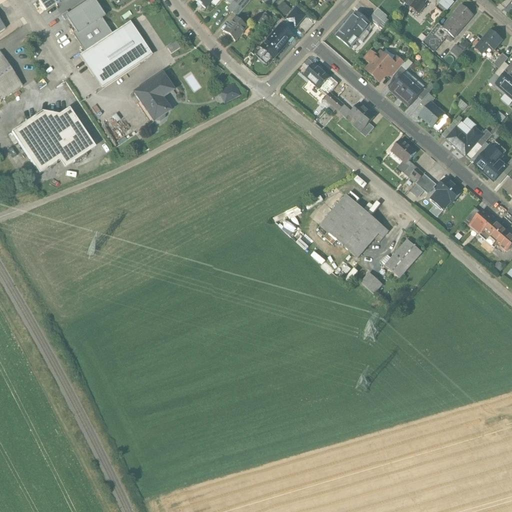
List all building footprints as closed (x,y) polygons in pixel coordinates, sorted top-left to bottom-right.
[(52,0),(43,6),(46,11),(62,0),(52,0)] [(93,0),(69,16),(67,13),(62,17),(65,22),(68,20),(77,35),(74,37),(84,53),(111,35),(101,20),(104,18),(93,0)] [(193,0),(205,10),(213,0),(193,0)] [(283,14),(289,8),(284,2),(278,8),(283,14)] [(377,7),(369,19),(383,29),(391,18),(377,7)] [(462,7),(447,24),(453,30),(460,21),(466,26),(474,17),(462,7)] [(306,17),(296,9),(286,21),(296,29),(306,17)] [(357,14),(336,38),(350,50),(371,26),(357,14)] [(270,22),(263,16),(257,23),(263,29),(270,22)] [(248,28),(236,18),(223,33),(235,44),(248,28)] [(84,53),(79,57),(101,90),(151,56),(129,23),(111,35),(84,53)] [(281,26),(261,49),(263,50),(273,59),(293,37),(281,26)] [(490,31),(475,50),(481,55),(489,47),(494,51),(502,41),(490,31)] [(267,66),(273,59),(263,50),(256,57),(267,66)] [(0,101),(22,87),(4,61),(5,58),(1,53),(0,52),(0,101)] [(381,53),(378,57),(373,53),(371,53),(366,59),(366,62),(371,66),(366,71),(374,78),(374,79),(379,83),(380,82),(386,75),(388,75),(390,73),(390,72),(387,69),(392,63),(381,53)] [(508,60),(502,55),(493,66),(499,70),(505,64),(508,60)] [(404,65),(396,58),(392,63),(387,69),(390,72),(390,73),(395,77),(401,69),(404,65)] [(499,70),(488,83),(494,88),(496,86),(505,75),(504,74),(509,68),(505,64),(499,70)] [(329,78),(315,65),(304,77),(319,90),(329,78)] [(395,77),(393,78),(398,82),(405,73),(401,69),(395,77)] [(398,82),(390,92),(408,108),(417,97),(424,89),(405,73),(398,82)] [(162,75),(133,94),(153,123),(156,122),(159,122),(163,120),(164,116),(170,112),(161,100),(173,92),(162,75)] [(511,80),(511,79),(505,75),(496,86),(511,99),(511,80)] [(329,78),(319,90),(327,97),(330,94),(338,85),(329,78)] [(222,86),(216,81),(212,85),(219,90),(222,86)] [(234,86),(218,94),(224,104),(239,97),(234,86)] [(424,89),(417,97),(423,102),(430,93),(425,88),(424,89)] [(327,97),(325,101),(332,106),(337,100),(330,94),(327,97)] [(429,95),(420,105),(426,110),(431,104),(431,105),(435,100),(429,95)] [(337,100),(332,106),(339,113),(344,106),(337,100)] [(431,105),(431,104),(426,110),(419,117),(433,129),(444,116),(431,105)] [(374,118),(359,105),(352,113),(349,116),(364,129),(369,123),(374,118)] [(352,113),(344,106),(339,113),(347,119),(349,116),(352,113)] [(50,120),(42,118),(41,122),(32,120),(12,133),(39,175),(69,155),(62,145),(83,131),(69,110),(59,116),(51,115),(50,120)] [(455,122),(446,132),(450,136),(456,129),(459,125),(455,122)] [(375,128),(369,123),(364,129),(361,134),(366,138),(375,128)] [(466,138),(456,129),(450,136),(446,141),(465,157),(476,144),(482,137),(481,136),(474,130),(466,138)] [(83,131),(62,145),(69,155),(73,160),(93,146),(83,131)] [(485,132),(481,136),(482,137),(476,144),(481,149),(485,144),(491,137),(485,132)] [(416,154),(401,141),(391,152),(406,165),(416,154)] [(470,161),(475,165),(490,148),(485,144),(481,149),(470,161)] [(502,158),(490,148),(475,165),(494,182),(506,169),(498,162),(502,158)] [(412,165),(404,175),(416,185),(424,176),(412,165)] [(424,176),(416,185),(428,196),(436,186),(424,176)] [(461,193),(446,180),(436,191),(437,192),(430,201),(443,212),(450,203),(452,204),(461,193)] [(346,196),(319,227),(357,260),(375,239),(379,243),(388,233),(346,196)] [(299,208),(286,211),(288,218),(300,215),(299,208)] [(475,209),(464,223),(469,227),(480,214),(475,209)] [(511,246),(511,236),(483,211),(480,214),(469,227),(495,250),(498,245),(507,253),(511,246)] [(407,242),(386,267),(385,266),(385,267),(399,279),(411,266),(410,266),(420,254),(421,254),(422,254),(407,241),(407,242)] [(369,274),(361,284),(373,296),(382,286),(369,274)]
